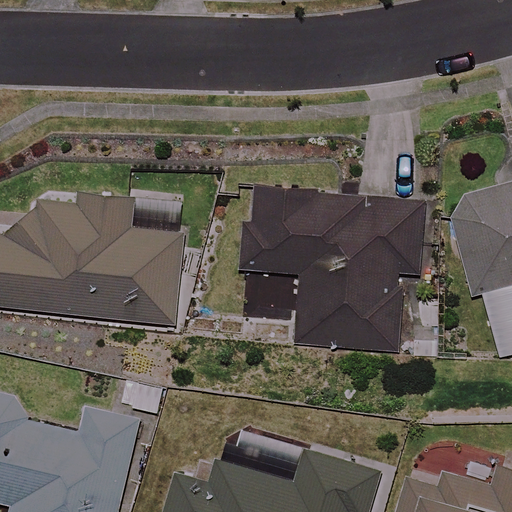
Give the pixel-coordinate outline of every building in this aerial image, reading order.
[(511,183),(451,199),(476,295),(511,286),(511,183)] [(426,205),(251,187),(243,268),(304,274),(297,342),(403,352),(411,271),(419,272),(426,205)] [(132,230),(135,206),(32,195),(27,240),(0,237),(0,306),(175,327),(185,236),(132,230)] [(166,390),(128,380),(122,405),(160,415),(166,390)] [(22,400),(0,393),(0,502),(14,506),(12,511),(123,511),(150,421),(88,404),(80,434),(17,416),(22,400)] [(368,511),(380,472),(308,451),(230,427),(213,483),(179,473),(166,511),(368,511)] [(511,511),(511,469),(501,467),(495,488),(452,476),(448,489),(410,479),(400,511),(511,511)]
